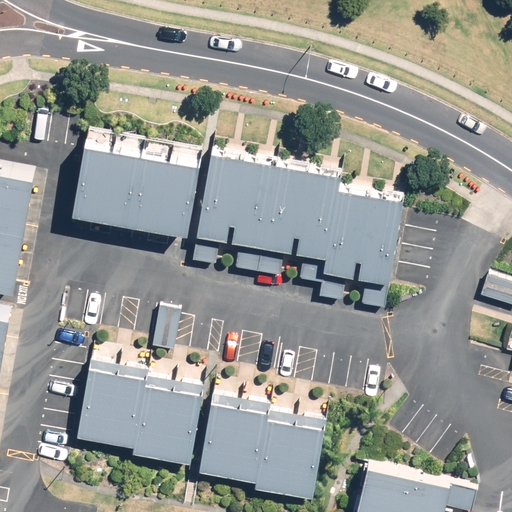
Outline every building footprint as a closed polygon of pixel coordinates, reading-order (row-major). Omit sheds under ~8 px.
[(195,154),(80,135),(68,205),(183,225),(195,154)] [(338,168),(207,145),(189,254),(215,259),(219,234),(239,237),(235,262),(279,270),(283,245),(303,248),(299,273),(321,277),(318,291),(341,295),(345,270),(366,273),(362,298),(381,301),(400,192),(335,181),(338,168)] [(30,171),(0,165),(0,283),(10,285),(30,171)] [(511,275),(488,269),(480,293),(511,302),(511,275)] [(184,302),(157,299),(152,343),(178,346),(184,302)] [(88,354),(75,431),(131,440),(130,447),(187,456),(200,380),(147,371),(148,364),(88,354)] [(270,398),(210,388),(197,465),(254,474),(253,481),(310,490),(323,413),(268,404),(270,398)] [(475,486),(364,459),(350,511),(440,511),(443,501),(470,507),(475,486)]
